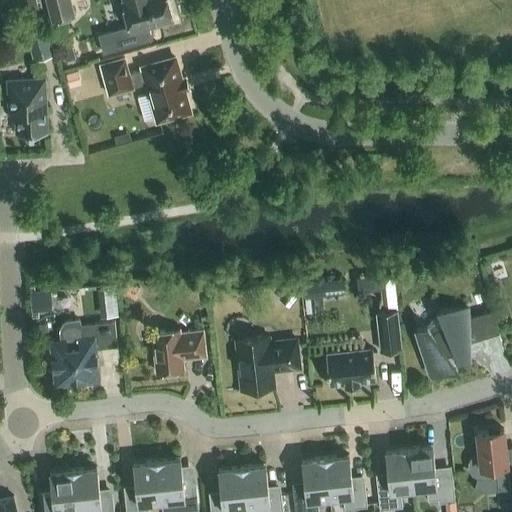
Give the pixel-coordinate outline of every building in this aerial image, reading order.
[(46,0),(52,22),(76,15),(71,0),(46,0)] [(131,32),(173,20),(167,0),(123,0),(124,1),(122,1),(131,32)] [(26,33),(34,60),(55,54),(47,27),(26,33)] [(75,46),(61,53),(67,65),(80,59),(75,46)] [(157,120),(190,111),(185,90),(190,89),(186,76),(181,77),(175,57),(142,66),(143,69),(129,72),(125,56),(101,63),(109,94),(133,87),(133,85),(147,82),(157,120)] [(45,77),(39,77),(7,79),(9,113),(15,113),(16,133),(20,133),(20,136),(30,135),(30,133),(48,132),(45,77)] [(302,292),(343,291),(343,276),(302,277),(302,292)] [(139,287),(128,283),(123,295),(134,299),(139,287)] [(288,285),(278,297),(290,306),(299,294),(288,285)] [(469,341),(499,332),(493,309),(468,316),(468,307),(439,308),(442,315),(428,325),(427,324),(416,328),(430,373),(458,365),(451,357),(469,356),(469,341)] [(376,312),(380,350),(402,348),(398,310),(376,312)] [(79,319),(68,320),(62,325),(60,331),(62,342),(53,343),(54,357),(52,357),(54,369),(56,368),(57,382),(97,378),(95,364),(97,364),(96,352),(94,352),(94,348),(117,345),(115,320),(80,324),(79,319)] [(156,371),(184,368),(183,358),(206,355),(203,329),(180,332),(180,328),(152,331),(156,371)] [(237,339),(242,388),(274,385),(272,369),(300,366),(297,338),(269,341),(268,335),(237,339)] [(325,353),(328,384),(346,382),(346,385),(359,384),(359,381),(376,379),(373,347),(325,353)] [(498,489),(511,487),(511,454),(506,455),(503,428),(477,431),(479,452),(474,454),(470,458),(469,463),(469,468),(472,473),(477,476),(478,476),(474,488),(483,492),(498,489)] [(420,445),(409,447),(414,488),(426,487),(428,499),(438,498),(438,502),(455,500),(452,471),(435,472),(432,444),(420,446),(420,445)] [(414,488),(409,447),(398,448),(386,449),(389,477),(376,479),(380,509),(403,506),(401,489),(414,488)] [(336,455),(325,456),(330,497),(343,496),(344,508),(367,506),(364,480),(352,481),(349,453),(336,455)] [(330,497),(325,456),(315,457),(302,459),(305,487),(293,488),(295,511),(318,511),(317,498),(330,497)] [(157,459),(161,500),(162,511),(171,511),(199,509),(196,483),(183,485),(180,457),(167,458),(157,459)] [(161,500),(157,459),(146,460),(133,462),(137,490),(124,491),(126,511),(149,511),(149,502),(161,500)] [(253,464),(242,465),(246,506),(259,505),(260,511),(283,511),(282,491),(268,493),(265,463),(253,464)] [(246,506),(242,465),(231,466),(219,468),(222,496),(209,497),(210,511),(234,511),(234,508),(246,506)] [(84,467),(73,468),(78,510),(91,508),(91,511),(114,511),(112,492),(100,494),(97,466),(84,467)] [(65,511),(78,510),(73,468),(50,471),(52,488),(40,490),(42,511),(65,511)] [(0,511),(17,511),(14,495),(0,498),(0,511)]
